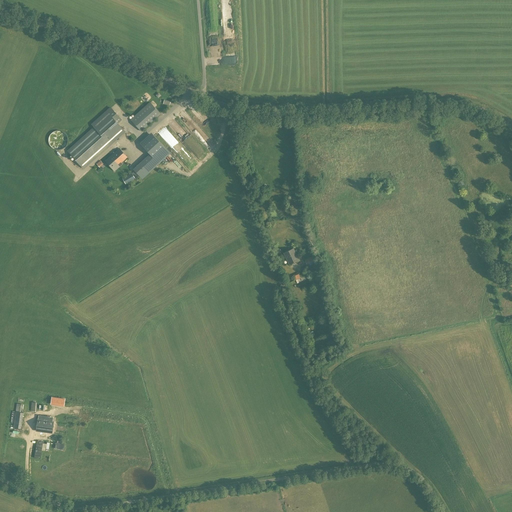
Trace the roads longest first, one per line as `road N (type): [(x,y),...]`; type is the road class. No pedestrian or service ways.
road 1 (tertiary): [(511,129),(457,103),(242,112),(0,6)]
road 2 (unclassified): [(442,511),(408,468),(383,461),(71,509)]
